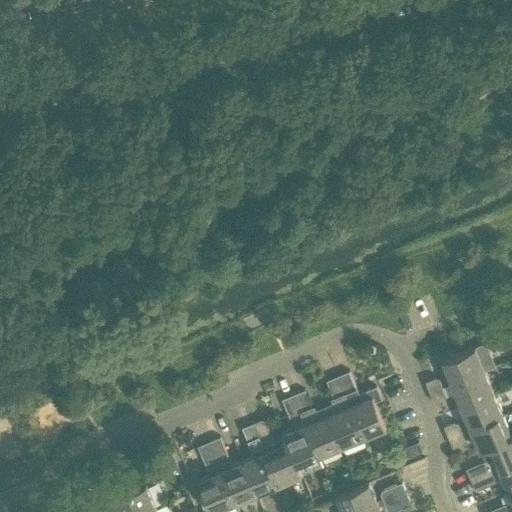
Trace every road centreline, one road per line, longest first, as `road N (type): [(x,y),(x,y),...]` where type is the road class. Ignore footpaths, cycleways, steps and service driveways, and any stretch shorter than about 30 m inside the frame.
road 1 (residential): [(445,511),(432,425),(402,356),(385,339),(354,331),(281,359),(235,390),(90,447),(42,484)]
road 2 (primary): [(0,104),(411,0)]
